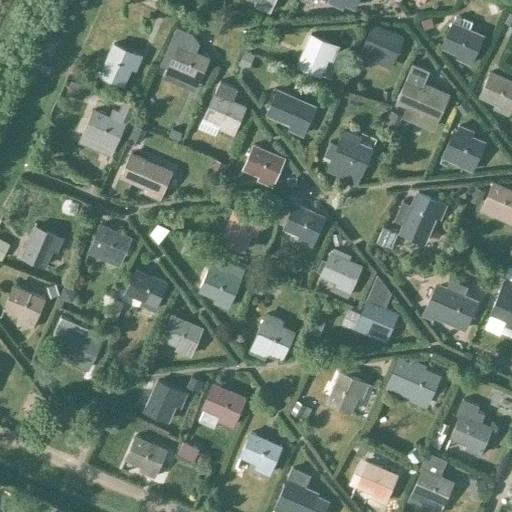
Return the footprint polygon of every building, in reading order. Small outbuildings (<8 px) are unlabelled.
[(274,0),(256,0),(255,4),(271,11),(274,0)] [(457,52),(456,56),(471,63),(484,33),(452,19),(441,44),(457,52)] [(377,54),(376,59),(392,65),(404,35),(373,21),(361,46),(377,54)] [(177,25),(160,64),(167,67),(165,72),(196,86),(209,56),(195,50),(199,42),(192,31),(177,25)] [(328,58),(333,60),(340,44),(310,30),(296,64),(321,74),(328,58)] [(132,67),(136,69),(143,54),(113,41),(99,73),(124,83),(132,67)] [(412,63),(395,102),(418,112),(416,117),(436,125),(449,93),(422,82),(427,70),(412,63)] [(495,101),(494,106),(509,113),(511,106),(511,77),(491,68),(479,94),(495,101)] [(220,80),(205,114),(221,121),(219,125),(232,131),(232,132),(233,132),(245,105),(232,99),(237,87),(220,80)] [(317,103),(278,87),(266,112),(290,123),(288,128),(304,135),(317,103)] [(113,106),(110,113),(93,106),(82,132),(114,147),(125,121),(129,120),(134,105),(123,100),(119,109),(113,106)] [(454,126),(441,155),(458,163),(473,170),(486,140),(472,134),(474,130),(459,124),(458,128),(454,126)] [(358,182),(374,147),(361,141),(362,135),(344,127),(337,143),(331,140),(324,154),(331,157),(326,168),(358,182)] [(285,155),(253,141),(242,166),(259,174),(257,178),(273,185),(285,155)] [(131,150),(120,175),(130,180),(146,188),(145,191),(160,199),(173,168),(141,155),(131,150)] [(511,186),(493,178),(480,208),(511,221),(511,186)] [(403,200),(396,217),(405,221),(401,231),(409,235),(423,241),(435,215),(433,214),(439,201),(445,204),(446,203),(418,191),(412,204),(403,200)] [(300,233),(297,238),(312,245),(326,215),(294,200),(283,226),(300,233)] [(234,206),(220,239),(246,249),(253,233),(257,235),(263,219),(234,206)] [(132,235),(100,220),(88,250),(120,265),(132,235)] [(53,249),(58,251),(64,235),(34,222),(21,255),(45,265),(53,249)] [(330,248),(319,274),(333,280),(330,287),(348,296),(363,263),(350,257),(351,252),(334,244),(332,249),(330,248)] [(209,263),(199,288),(215,296),(213,301),(229,307),(241,277),(245,268),(213,254),(209,263)] [(142,298),(140,303),(155,309),(168,279),(136,265),(125,291),(142,298)] [(377,272),(354,327),(386,340),(400,311),(383,304),(390,289),(377,272)] [(437,283),(424,314),(433,318),(436,310),(453,317),(454,316),(467,321),(464,328),(465,328),(477,300),(464,294),(468,285),(451,278),(447,287),(437,283)] [(20,313),(18,318),(33,325),(46,296),(14,281),(3,306),(20,313)] [(511,284),(504,281),(490,312),(506,319),(503,325),(511,328),(511,284)] [(177,344),(175,349),(191,355),(203,325),(172,311),(160,337),(177,344)] [(268,349),(267,353),(283,360),(296,329),(263,315),(252,341),(268,349)] [(102,339),(70,325),(59,350),(75,357),(74,362),(89,369),(102,339)] [(410,396),(408,399),(426,407),(442,373),(426,366),(427,363),(411,356),(409,359),(399,354),(385,385),(410,396)] [(358,395),(362,397),(370,381),(340,368),(326,400),(351,411),(358,395)] [(176,403),(181,405),(187,390),(158,376),(144,409),(168,420),(176,403)] [(246,396),(216,382),(205,408),(220,414),(218,419),(234,426),(246,396)] [(462,396),(456,412),(459,413),(449,436),(466,444),(464,448),(480,454),(492,424),(482,420),(485,413),(477,409),(479,404),(462,396)] [(257,461),(254,467),(268,473),(281,444),(251,431),(241,454),(257,461)] [(140,465),(139,469),(155,476),(168,446),(135,432),(124,457),(140,465)] [(421,468),(411,491),(426,497),(425,501),(441,508),(454,479),(440,473),(446,458),(427,450),(420,467),(421,468)] [(360,455),(349,481),(371,491),(370,495),(386,501),(398,472),(360,455)] [(293,466),(277,502),(293,509),(294,507),(304,511),(308,511),(317,492),(304,486),(309,474),(293,466)]
